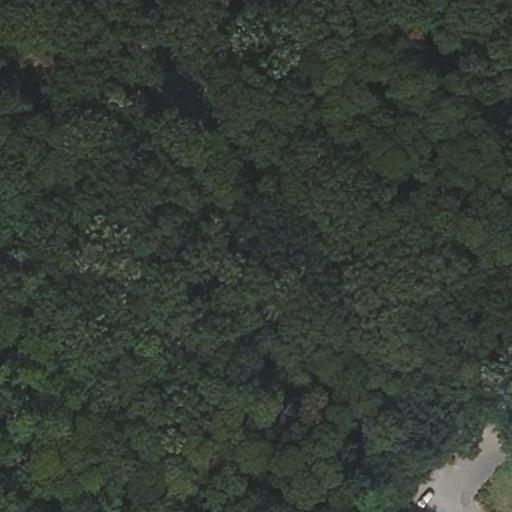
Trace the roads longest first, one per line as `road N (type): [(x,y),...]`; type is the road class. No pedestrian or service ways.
road 1 (track): [(509,434),(345,319),(0,48)]
road 2 (track): [(410,0),(415,53),(511,106)]
